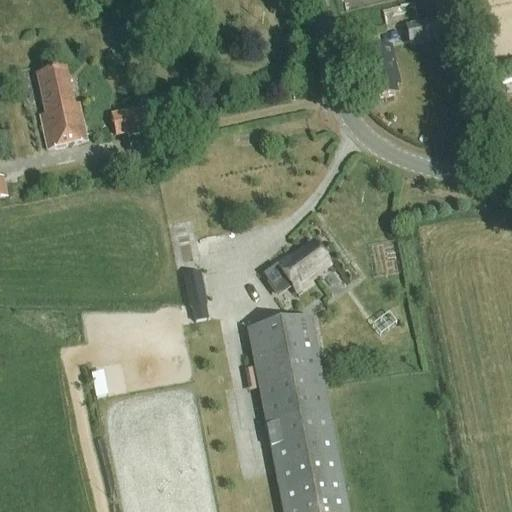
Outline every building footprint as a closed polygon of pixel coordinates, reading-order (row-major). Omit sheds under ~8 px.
[(409,48),(456,37),(451,16),(404,27),(409,48)] [(394,87),(399,86),(391,48),(363,55),(371,92),(376,91),(378,100),(396,96),(394,87)] [(47,151),(85,143),(78,106),(72,107),(65,72),(37,78),(45,117),(40,119),(47,151)] [(159,129),(154,107),(110,116),(115,139),(159,129)] [(307,285),(329,268),(313,246),(290,263),(288,261),(277,270),(296,295),(308,286),(307,285)] [(182,277),(188,310),(206,306),(200,274),(182,277)] [(347,511),(310,320),(246,333),(280,511),(347,511)]
